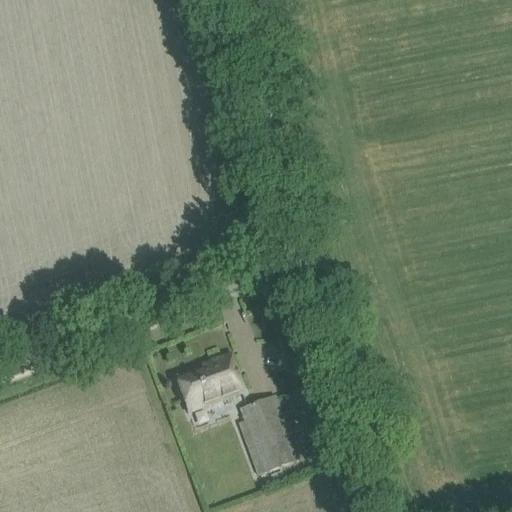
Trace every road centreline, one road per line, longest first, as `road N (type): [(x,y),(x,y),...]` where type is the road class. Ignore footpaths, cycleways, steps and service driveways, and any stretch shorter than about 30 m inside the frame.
road 1 (unclassified): [(0,376),(312,260)]
road 2 (track): [(253,0),(312,260)]
road 3 (unclassified): [(398,511),(312,260)]
